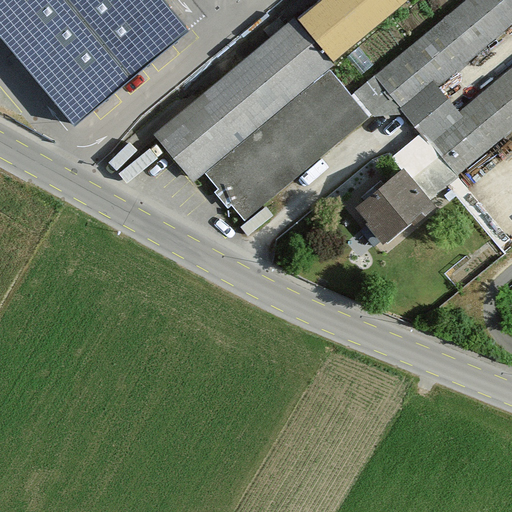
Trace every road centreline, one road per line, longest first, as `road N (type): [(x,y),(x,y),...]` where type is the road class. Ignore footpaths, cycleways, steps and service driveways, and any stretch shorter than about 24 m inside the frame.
road 1 (residential): [(511,393),(302,307),(0,143)]
road 2 (unknown): [(276,0),(100,132),(76,160)]
